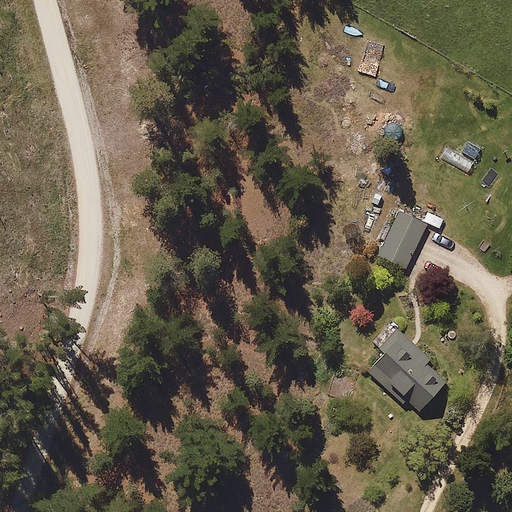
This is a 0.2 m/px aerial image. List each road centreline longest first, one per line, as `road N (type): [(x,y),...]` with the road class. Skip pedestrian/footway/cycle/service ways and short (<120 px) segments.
road 1 (track): [(24,511),(91,251),(83,152),(45,0)]
road 2 (track): [(415,511),(492,346),(486,284),(440,252)]
